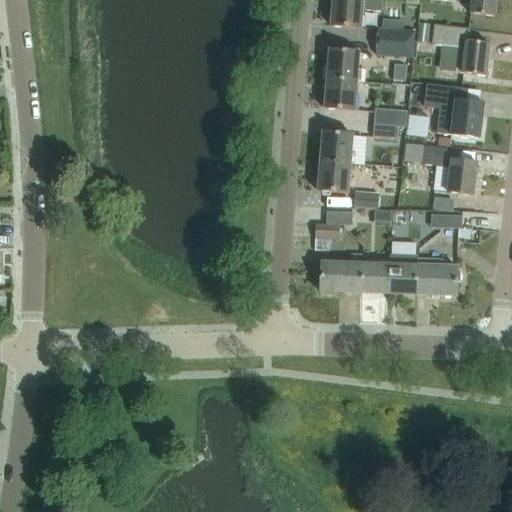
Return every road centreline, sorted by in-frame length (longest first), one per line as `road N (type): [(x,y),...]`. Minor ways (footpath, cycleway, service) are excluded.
road 1 (residential): [(29,352),(30,170),(10,0)]
road 2 (residential): [(272,341),(302,0)]
road 3 (residential): [(29,352),(272,341)]
road 4 (residential): [(272,341),(501,349)]
road 5 (residential): [(8,511),(29,352)]
